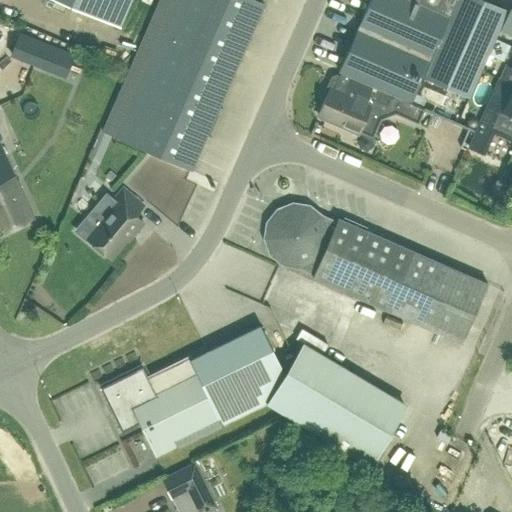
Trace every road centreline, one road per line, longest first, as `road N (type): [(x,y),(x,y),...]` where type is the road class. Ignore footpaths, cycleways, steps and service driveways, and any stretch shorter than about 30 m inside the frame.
road 1 (unclassified): [(8,367),(177,284),(212,235),(261,135)]
road 2 (unclassified): [(261,135),(511,242)]
road 3 (residential): [(76,511),(8,367)]
road 4 (unclassified): [(261,135),(318,0)]
